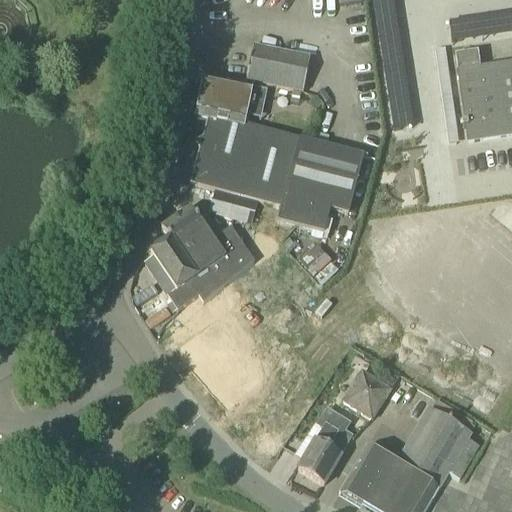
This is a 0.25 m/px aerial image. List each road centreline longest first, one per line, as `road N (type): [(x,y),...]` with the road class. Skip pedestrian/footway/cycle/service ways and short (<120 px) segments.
road 1 (unclassified): [(175,0),(164,132),(102,305)]
road 2 (unclassified): [(289,511),(237,472),(102,305)]
road 3 (unclassified): [(102,305),(0,368)]
